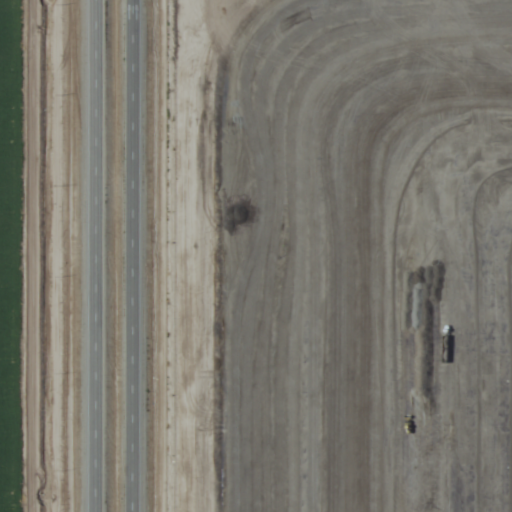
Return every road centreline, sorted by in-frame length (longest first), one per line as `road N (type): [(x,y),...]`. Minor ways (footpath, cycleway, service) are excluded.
road 1 (trunk): [(128,511),(129,0)]
road 2 (trunk): [(87,0),(87,511)]
